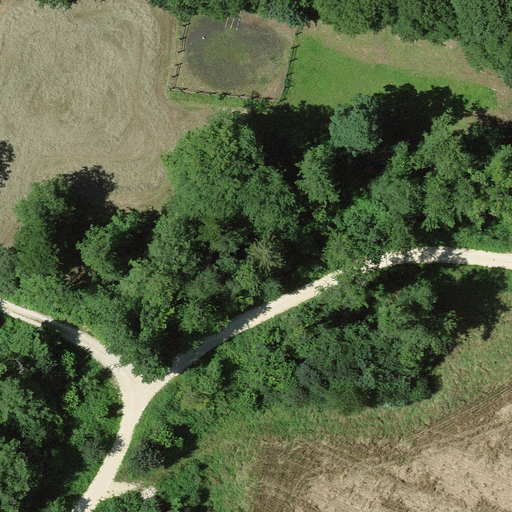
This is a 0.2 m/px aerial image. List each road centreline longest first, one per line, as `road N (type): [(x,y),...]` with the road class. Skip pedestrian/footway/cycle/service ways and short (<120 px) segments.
road 1 (track): [(511,259),(463,252),(394,258),(238,322),(145,390),(76,511)]
road 2 (track): [(145,390),(94,345),(0,304)]
